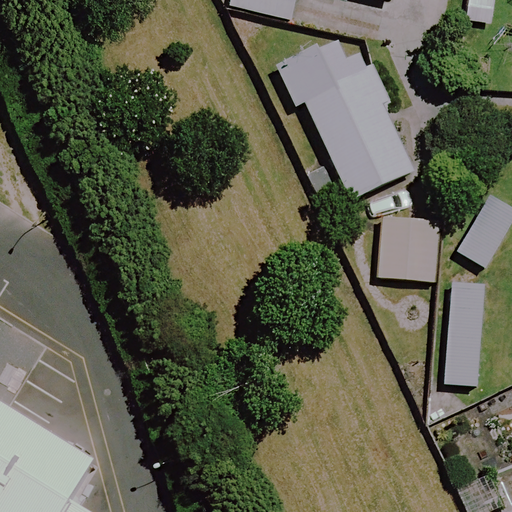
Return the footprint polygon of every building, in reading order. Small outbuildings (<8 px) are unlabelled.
[(306,0),(238,0),(236,11),(300,27),(306,0)] [(444,0),(420,0),(416,25),(439,30),(444,0)] [(285,69),(304,112),(316,107),(357,201),(420,173),(391,107),(396,105),(381,69),(375,71),(370,59),(359,64),(350,43),(331,52),(330,49),(285,69)] [(380,281),(441,286),(446,223),(385,219),(380,281)] [(0,511),(30,511),(58,467),(0,431),(0,511)]
